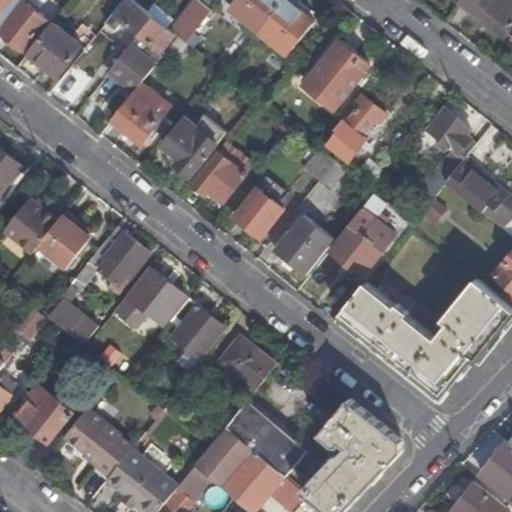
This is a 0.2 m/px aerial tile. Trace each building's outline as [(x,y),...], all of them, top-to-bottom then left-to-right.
[(11,21),(27,1),(26,0),(0,0),(0,13),(1,13),(11,21)] [(141,33),(155,16),(148,11),(134,0),(131,0),(119,16),(141,33)] [(181,37),(188,43),(214,11),(199,0),(198,0),(173,31),(176,33),(181,37)] [(237,0),(231,9),(261,32),(287,0),(237,0)] [(289,0),(287,0),(261,32),(290,55),(316,21),(289,0)] [(511,0),(457,0),(457,2),(468,11),(470,8),(504,36),(511,26),(511,0)] [(52,20),(27,1),(11,21),(3,30),(28,51),(52,20)] [(143,83),(181,37),(176,33),(173,31),(155,16),(141,33),(153,43),(140,59),(128,50),(107,75),(133,96),(143,83)] [(84,47),(54,22),(30,52),(60,76),(84,47)] [(128,50),(133,42),(128,39),(123,45),(128,50)] [(336,110),(371,65),(342,42),(307,86),(336,110)] [(133,96),(114,120),(144,144),(173,108),(143,83),(133,96)] [(364,94),(356,104),(361,107),(348,123),(345,121),(338,129),(341,132),(331,144),(352,161),(363,146),(368,151),(372,146),(367,142),(368,140),(364,136),(377,120),(381,124),(388,114),(364,94)] [(429,182),(439,190),(445,182),(464,159),(459,155),(471,140),(466,135),(471,129),(447,109),(429,131),(439,139),(435,144),(446,152),(450,147),(454,150),(429,182)] [(221,145),(230,134),(208,116),(200,126),(187,117),(165,145),(182,158),(177,163),(193,176),(218,144),(221,145)] [(0,192),(2,194),(24,166),(0,146),(0,192)] [(336,161),(321,149),(304,169),(320,181),(321,181),(336,161)] [(193,185),(206,195),(211,190),(225,203),(248,175),(219,151),(193,185)] [(445,182),(453,189),(460,181),(496,210),(490,216),(504,228),(511,219),(511,200),(470,166),(474,162),(471,160),(474,156),(469,152),(464,159),(445,182)] [(348,171),(336,161),(321,181),(333,190),(348,171)] [(439,190),(434,197),(442,203),(453,189),(445,182),(439,190)] [(260,188),(236,218),(263,239),(286,209),(260,188)] [(94,236),(65,212),(60,218),(32,196),(4,231),(32,254),(37,248),(66,271),(94,236)] [(362,208),(350,223),(384,250),(396,235),(375,218),(379,214),(374,210),(370,215),(362,208)] [(275,249),(306,274),(335,238),(306,215),(292,232),(290,231),(275,249)] [(126,233),(105,259),(109,261),(101,271),(119,285),(127,276),(130,279),(151,253),(126,233)] [(511,253),(495,275),(511,289),(511,253)] [(131,298),(162,323),(186,295),(154,269),(131,298)] [(77,279),(66,293),(71,298),(83,283),(77,279)] [(336,321),(439,404),(474,360),(478,363),(491,347),(494,349),(511,327),(511,307),(477,279),(443,321),(448,325),(436,340),(407,316),(410,313),(398,304),(396,307),(366,283),(336,321)] [(189,298),(176,314),(184,320),(172,335),(202,359),(226,328),(189,298)] [(100,327),(64,299),(51,316),(85,344),(100,327)] [(47,316),(31,304),(25,312),(24,314),(39,325),(47,316)] [(70,334),(65,341),(83,355),(88,349),(86,347),(70,334)] [(219,363),(255,392),(277,365),(240,335),(219,363)] [(1,342),(0,344),(0,413),(14,396),(8,391),(11,387),(5,384),(3,387),(0,385),(0,370),(14,352),(1,342)] [(110,343),(101,358),(117,367),(126,353),(110,343)] [(117,373),(99,358),(94,364),(113,378),(117,373)] [(195,371),(164,410),(174,418),(205,379),(195,371)] [(40,385),(18,413),(30,423),(28,425),(50,442),(74,412),(40,385)] [(293,468),(286,477),(303,491),(327,511),(345,511),(401,455),(401,439),(350,399),(328,426),(321,434),(334,446),(341,446),(343,444),(347,448),(340,456),(338,455),(310,483),(293,468)] [(247,403),(227,427),(286,477),(293,468),(306,453),(280,431),(269,422),(247,403)] [(90,406),(66,437),(85,452),(84,454),(111,476),(134,447),(136,445),(124,435),(125,434),(90,406)] [(273,418),(269,422),(280,431),(283,426),(273,418)] [(211,447),(197,465),(236,498),(252,511),(256,511),(270,496),(286,510),(303,491),(286,477),(227,427),(211,447)] [(509,494),(511,490),(511,442),(509,441),(484,474),(509,494)] [(134,447),(111,476),(108,480),(147,511),(158,511),(179,488),(181,485),(134,447)] [(460,511),(504,511),(509,506),(479,482),(457,509),(460,511)] [(204,501),(220,509),(228,494),(212,485),(204,501)] [(195,502),(179,488),(158,511),(189,511),(188,511),(195,502)]
